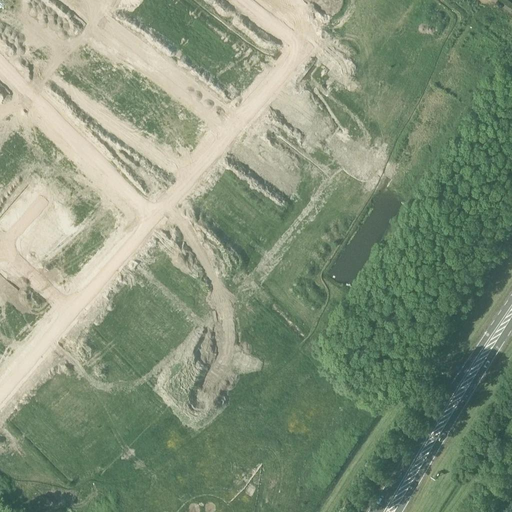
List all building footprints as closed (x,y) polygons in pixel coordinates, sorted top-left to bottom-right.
[(5,0),(0,0),(0,15),(10,4),(5,0)] [(105,0),(97,0),(93,6),(98,10),(105,0)] [(10,4),(0,15),(0,23),(3,26),(3,27),(18,11),(10,4)] [(18,11),(3,27),(12,34),(26,18),(18,11)] [(26,18),(12,34),(20,41),(34,25),(26,18)] [(34,25),(20,41),(20,42),(21,41),(28,47),(42,32),(34,25)] [(42,32),(28,47),(37,55),(41,50),(42,50),(46,45),(51,49),(58,40),(53,36),(50,39),(42,32)] [(65,58),(56,70),(66,77),(78,60),(69,53),(71,49),(66,45),(59,55),(65,58)] [(78,60),(66,77),(75,83),(87,66),(78,60)] [(87,66),(75,83),(83,89),(95,72),(87,66)] [(95,72),(83,89),(91,95),(103,78),(95,72)] [(103,78),(91,95),(100,101),(112,84),(103,78)] [(112,84),(100,101),(109,107),(121,90),(112,84)] [(6,89),(0,94),(0,119),(8,112),(3,108),(14,97),(6,89)] [(121,90),(109,107),(118,115),(127,103),(132,106),(139,97),(133,93),(131,97),(121,90)] [(138,122),(134,127),(144,134),(156,118),(146,111),(149,107),(144,103),(137,113),(142,116),(138,122)] [(156,118),(144,134),(152,140),(164,123),(156,118)] [(164,123),(152,140),(161,146),(172,129),(164,123)] [(27,130),(19,138),(24,143),(27,139),(35,148),(50,133),(41,124),(31,134),(27,130)] [(172,129),(161,146),(169,152),(168,153),(169,153),(181,136),(172,129)] [(50,133),(35,148),(42,155),(58,140),(57,139),(57,140),(50,133)] [(181,136),(169,153),(179,160),(187,148),(192,152),(199,142),(194,138),(191,142),(181,136)] [(58,140),(42,155),(50,162),(65,147),(58,140)] [(65,147),(50,162),(58,170),(73,155),(65,147)] [(73,155),(58,170),(66,178),(62,182),(67,186),(75,178),(71,174),(81,164),(73,156),(73,155)] [(0,173),(10,183),(18,174),(0,158),(0,173)] [(0,187),(3,191),(10,183),(0,173),(0,187)] [(78,184),(70,192),(74,197),(78,193),(86,201),(101,186),(93,178),(82,188),(78,184)] [(101,186),(86,201),(94,209),(108,194),(101,187),(102,187),(101,186)] [(108,194),(94,209),(101,216),(116,202),(108,194)] [(116,202),(101,216),(108,224),(123,209),(116,202)] [(123,209),(108,224),(117,232),(121,227),(122,227),(127,222),(126,222),(131,217),(123,209)]
